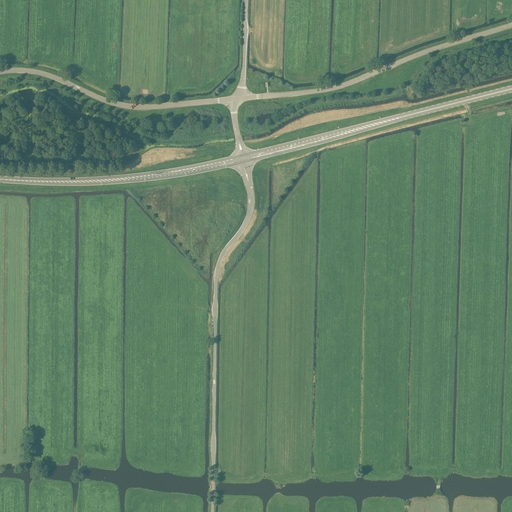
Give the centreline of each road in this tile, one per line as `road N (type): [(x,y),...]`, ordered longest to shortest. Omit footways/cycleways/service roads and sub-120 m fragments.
road 1 (tertiary): [(212,511),(216,273),(247,219),(243,158)]
road 2 (unclassified): [(239,98),(326,91),(511,26)]
road 3 (primary): [(511,88),(243,158)]
road 4 (unclassified): [(0,71),(42,73),(129,107),(231,99)]
road 5 (primary): [(135,178),(0,179)]
